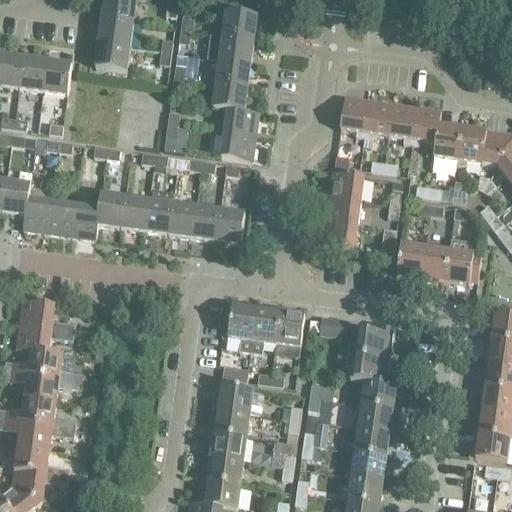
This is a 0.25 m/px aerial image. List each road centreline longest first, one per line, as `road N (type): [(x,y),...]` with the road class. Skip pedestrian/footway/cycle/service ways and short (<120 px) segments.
road 1 (residential): [(277,291),(428,311),(449,343),(425,511)]
road 2 (residential): [(277,291),(295,158),(320,123),(331,46)]
road 3 (residential): [(152,511),(171,485),(196,283)]
road 4 (residential): [(511,106),(464,98),(435,62),(331,46)]
road 5 (residential): [(196,283),(0,254)]
